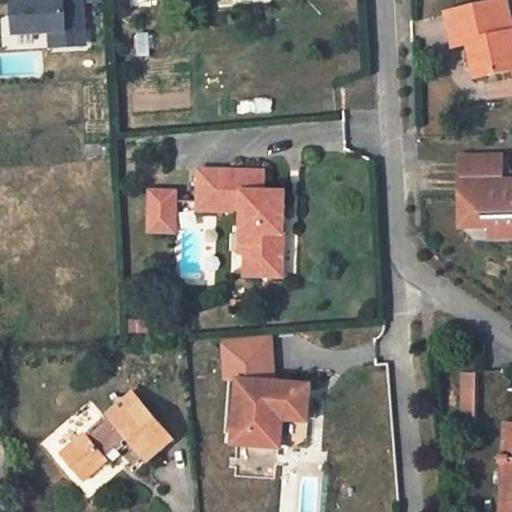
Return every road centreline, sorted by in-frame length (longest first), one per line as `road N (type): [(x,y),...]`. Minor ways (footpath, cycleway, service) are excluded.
road 1 (residential): [(384,0),(400,265)]
road 2 (residential): [(400,265),(411,511)]
road 3 (residential): [(400,265),(511,341)]
